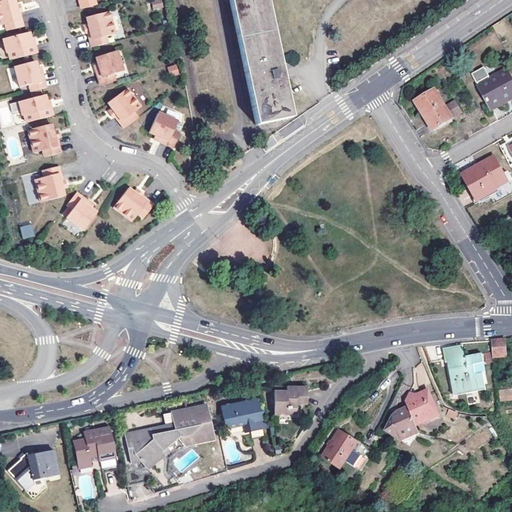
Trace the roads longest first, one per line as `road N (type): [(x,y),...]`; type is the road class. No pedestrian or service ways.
road 1 (residential): [(111,505),(127,510),(288,459),(335,395),(371,364),(374,339)]
road 2 (residential): [(192,217),(158,171),(109,154),(83,130),(47,0)]
road 3 (residential): [(422,171),(503,294),(507,325)]
road 4 (primary): [(78,404),(191,383),(228,350)]
road 5 (residential): [(502,0),(370,90)]
road 6 (residential): [(370,90),(251,179)]
road 7 (tertiary): [(507,325),(374,339)]
road 8 (tertiary): [(313,349),(191,323)]
road 9 (tertiary): [(0,286),(117,318)]
road 10 (primary): [(117,318),(91,365),(28,389)]
